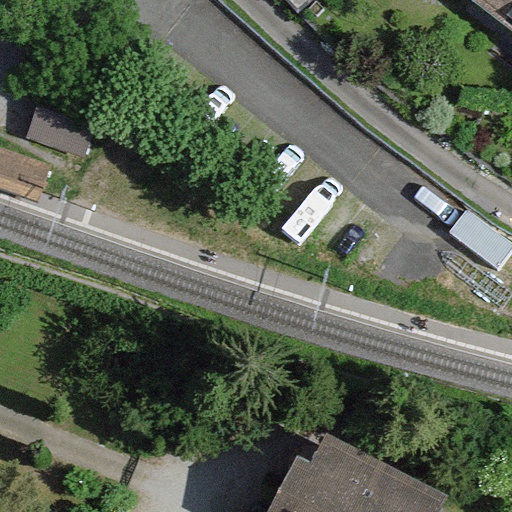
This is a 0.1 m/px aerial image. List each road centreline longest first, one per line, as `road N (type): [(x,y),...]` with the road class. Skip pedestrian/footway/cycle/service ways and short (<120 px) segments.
road 1 (unknown): [(267,0),(511,199)]
road 2 (unknown): [(0,426),(132,473)]
